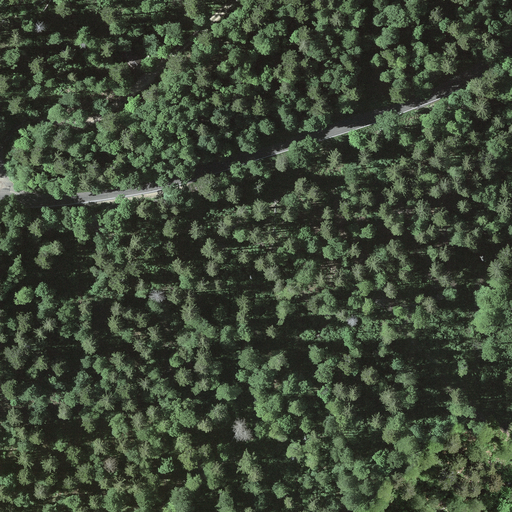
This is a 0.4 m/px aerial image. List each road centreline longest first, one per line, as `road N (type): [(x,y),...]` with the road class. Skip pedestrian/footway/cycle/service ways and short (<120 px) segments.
road 1 (tertiary): [(511,52),(427,97),(193,175),(86,197),(0,200)]
road 2 (track): [(0,151),(27,120),(79,124),(102,116),(232,0)]
